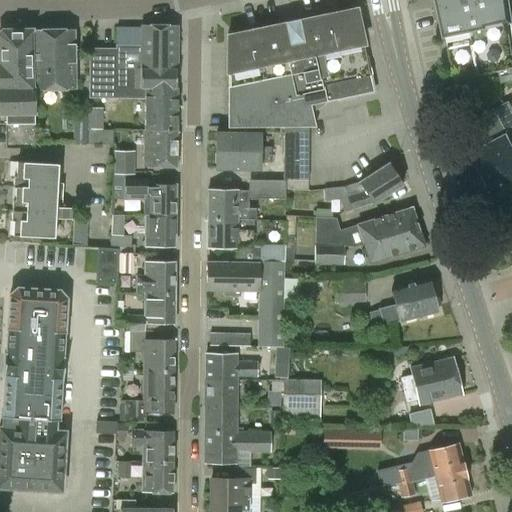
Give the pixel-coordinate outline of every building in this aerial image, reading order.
[(501,84),(511,81),(511,27),(508,0),(436,0),(445,37),(455,81),(499,72),(501,84)] [(310,105),(373,92),(356,10),(258,30),(228,37),(228,59),(227,128),(283,127),(308,127),(315,127),(310,105)] [(177,26),(141,26),(140,68),(126,68),(126,89),(141,89),(140,90),(145,89),(176,90),(177,26)] [(34,91),(36,91),(74,90),(73,30),(34,32),(34,91)] [(0,91),(34,91),(34,32),(34,31),(2,31),(0,33),(0,91)] [(115,100),(115,52),(89,52),(89,100),(115,100)] [(144,128),(144,132),(176,133),(177,94),(176,94),(176,90),(145,89),(144,128)] [(36,91),(34,91),(0,91),(0,123),(7,123),(7,148),(34,148),(34,114),(36,114),(36,91)] [(490,195),(494,194),(495,195),(511,186),(511,105),(510,102),(488,114),(501,139),(473,154),(486,180),(483,182),(481,186),(485,193),(490,195)] [(73,144),(86,144),(87,111),(74,110),(73,144)] [(308,180),(308,127),(283,127),(283,180),(285,180),(308,180)] [(176,133),(144,132),(144,167),(153,167),(153,168),(176,168),(176,133)] [(259,147),(259,134),(216,134),(216,169),(259,170),(259,163),(270,163),(270,148),(259,147)] [(135,175),(135,151),(115,151),(114,174),(135,175)] [(13,188),(16,188),(57,190),(58,164),(17,162),(16,176),(14,176),(13,188)] [(359,182),(344,188),(347,197),(351,210),(373,204),(402,185),(388,163),(359,182)] [(146,216),(146,217),(175,217),(175,186),(149,186),(149,184),(147,184),(147,180),(126,180),(126,175),(114,175),(113,200),(124,200),(124,201),(143,201),(143,216),(146,216)] [(283,180),(249,180),(249,198),(285,198),(285,180),(283,180)] [(13,200),(12,211),(56,213),(56,207),(57,190),(16,188),(15,200),(13,200)] [(238,190),(208,191),(207,219),(237,220),(254,220),(254,221),(256,221),(256,209),(248,209),(248,191),(238,191),(238,190)] [(56,207),(56,213),(56,217),(72,219),(73,208),(56,207)] [(316,217),(315,244),(344,245),(354,246),(363,243),(375,239),(376,241),(415,229),(418,228),(416,222),(411,208),(392,214),(386,216),(379,218),(373,220),(357,225),(356,223),(340,229),(336,218),(316,217)] [(316,209),(315,217),(325,218),(325,210),(316,209)] [(56,217),(56,213),(12,211),(11,221),(14,221),(13,236),(55,238),(56,217)] [(89,215),(74,214),(73,244),(87,245),(89,215)] [(175,217),(146,217),(145,246),(174,246),(175,217)] [(237,220),(207,219),(207,248),(237,248),(253,249),(253,229),(254,221),(254,220),(237,220)] [(369,263),(424,246),(418,228),(376,241),(375,239),(363,243),(369,263)] [(130,249),(131,236),(111,235),(110,247),(130,249)] [(285,236),(284,247),(284,261),(294,261),(294,237),(285,236)] [(344,245),(315,244),(314,263),(343,265),(344,245)] [(118,249),(98,248),(95,282),(116,284),(116,272),(118,249)] [(118,249),(116,272),(134,272),(134,255),(130,255),(130,250),(118,249)] [(239,292),(258,292),(259,263),(207,262),(206,291),(224,291),(223,296),(239,296),(239,292)] [(144,289),(174,289),(175,263),(144,263),(144,276),(136,276),(136,294),(144,294),(144,289)] [(259,263),(258,292),(257,347),(283,347),(284,263),(259,263)] [(383,326),(399,322),(437,312),(429,280),(391,290),(395,304),(379,309),(383,326)] [(335,303),(365,303),(365,284),(334,285),(335,303)] [(3,418),(2,428),(55,432),(56,421),(59,421),(61,380),(63,380),(64,356),(63,356),(65,332),(64,332),(66,299),(59,291),(17,288),(9,295),(7,328),(6,328),(5,353),(4,352),(3,377),(4,377),(2,417),(3,418)] [(174,323),(174,289),(144,289),(144,294),(143,316),(114,316),(113,326),(125,326),(125,332),(129,332),(144,332),(144,323),(174,323)] [(143,352),(142,371),(173,372),(173,342),(145,341),(144,332),(129,332),(129,352),(143,352)] [(249,346),(249,334),(209,333),(209,346),(249,346)] [(287,379),(289,348),(276,347),(274,378),(287,379)] [(206,354),(205,381),(236,382),(236,378),(257,378),(257,361),(236,361),(236,354),(206,354)] [(407,402),(418,400),(419,406),(462,395),(453,358),(410,368),(412,376),(401,378),(407,402)] [(172,412),(173,372),(142,371),(142,401),(124,401),(123,422),(145,422),(146,412),(172,412)] [(319,424),(320,381),(283,380),(282,423),(319,424)] [(205,409),(235,409),(236,382),(205,381),(205,409)] [(280,392),(271,392),(267,392),(267,406),(280,406),(280,392)] [(235,436),(235,432),(235,409),(205,409),(204,436),(235,436)] [(412,424),(435,423),(434,409),(412,410),(412,424)] [(96,421),(95,432),(116,433),(116,421),(96,421)] [(116,423),(117,437),(127,437),(127,423),(116,423)] [(324,427),(325,449),(385,447),(385,425),(324,427)] [(0,428),(0,488),(61,493),(65,433),(55,432),(2,428),(0,428)] [(403,429),(402,441),(417,441),(417,429),(403,429)] [(142,446),(142,461),(172,462),(172,432),(143,431),(132,431),(132,446),(142,446)] [(235,436),(204,436),(204,463),(235,464),(235,454),(271,453),(270,431),(235,432),(235,436)] [(435,477),(464,470),(458,444),(428,451),(428,452),(417,455),(409,470),(409,469),(413,482),(435,477)] [(172,462),(142,461),(142,491),(172,492),(172,462)] [(118,462),(118,478),(130,478),(130,462),(118,462)] [(211,479),(211,497),(249,497),(249,485),(255,485),(256,469),(242,469),(241,479),(211,479)] [(409,469),(409,470),(394,473),(398,486),(413,482),(409,469)] [(441,502),(470,495),(464,470),(435,477),(441,502)] [(413,482),(398,486),(400,497),(415,494),(413,482)] [(248,511),(249,497),(211,497),(210,511),(248,511)] [(171,511),(172,510),(135,509),(135,500),(116,500),(115,509),(121,509),(121,511),(171,511)] [(395,511),(422,511),(420,501),(395,507),(395,511)]
